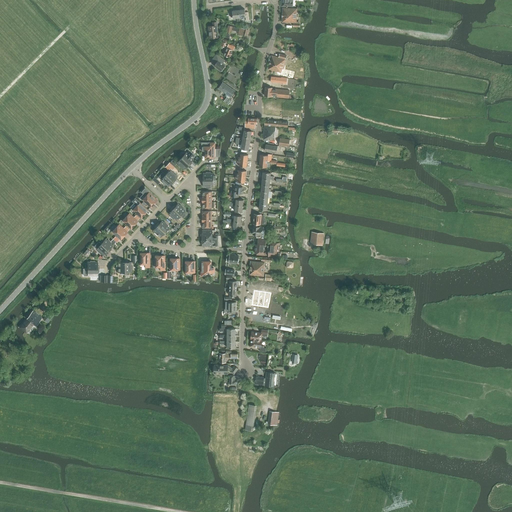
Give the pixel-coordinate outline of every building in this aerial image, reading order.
[(296,22),(297,8),(283,8),(282,22),(294,22),(296,22)] [(239,17),(240,17),(238,9),(232,10),(233,14),(230,14),(231,17),(233,16),(233,18),(237,17),(237,20),(240,20),(239,17)] [(238,9),(240,17),(245,16),(246,20),(249,20),(248,11),(245,12),(245,9),(238,9)] [(209,26),(210,38),(219,37),(217,21),(214,22),(214,25),(209,26)] [(238,34),(247,36),(248,29),(240,27),(239,28),(228,26),(226,33),(231,34),(232,30),(239,32),(238,34)] [(224,55),(230,57),(231,54),(232,54),(235,47),(231,45),(228,44),(224,55)] [(222,63),(225,61),(217,54),(212,59),(216,62),(214,65),(221,71),(221,70),(222,71),(224,68),(223,68),(225,66),(222,63)] [(268,69),(281,72),(282,69),(283,69),(286,56),(280,54),(279,58),(272,56),(268,69)] [(235,73),(230,70),(226,78),(236,83),(239,77),(242,71),(236,68),(234,71),(236,71),(235,73)] [(218,88),(230,97),(235,91),(222,82),(218,88)] [(265,96),(273,97),(273,94),(277,94),(277,97),(289,98),(290,90),(272,89),(272,88),(265,87),(265,96)] [(245,127),(255,129),(255,124),(257,124),(257,118),(249,118),(249,121),(245,121),(245,127)] [(275,131),(275,126),(265,126),(263,139),(274,140),(274,136),(276,136),(277,131),(275,131)] [(279,145),(289,146),(290,140),(280,138),(279,145)] [(202,151),(205,151),(205,158),(209,158),(209,157),(211,157),(211,158),(212,158),(212,157),(215,157),(215,158),(215,143),(210,143),(210,146),(202,146),(202,151)] [(265,151),(276,153),(277,146),(266,144),(265,151)] [(181,157),(190,165),(192,163),(190,162),(193,159),(192,158),(194,156),(189,151),(187,153),(186,153),(184,154),(183,153),(181,156),(180,156),(182,157),(181,157)] [(181,168),(182,167),(184,169),(187,166),(188,167),(190,165),(181,157),(177,162),(179,164),(178,165),(181,168)] [(166,175),(174,182),(176,180),(175,179),(177,176),(175,174),(176,174),(173,171),(172,172),(170,170),(166,175)] [(163,182),(162,182),(165,185),(166,184),(168,186),(171,183),(172,184),(174,182),(166,175),(163,173),(159,177),(163,182)] [(231,196),(237,197),(237,193),(243,194),(243,191),(242,191),(243,187),(240,187),(240,185),(234,184),(234,186),(233,191),(231,191),(231,196)] [(142,199),(151,207),(153,205),(153,204),(154,202),(155,203),(155,202),(157,200),(149,192),(142,199)] [(133,210),(141,218),(143,215),(145,213),(145,212),(147,210),(147,211),(148,210),(139,202),(133,210)] [(172,208),(180,215),(185,210),(183,208),(184,208),(181,205),(180,206),(178,204),(175,207),(174,206),(172,208)] [(170,216),(175,221),(180,215),(172,208),(170,210),(171,211),(169,214),(171,215),(170,216)] [(122,221),(131,229),(133,226),(134,224),(135,224),(135,223),(137,221),(137,222),(137,221),(129,213),(122,221)] [(253,223),(260,224),(261,220),(263,220),(264,215),(261,215),(254,214),(253,223)] [(156,225),(164,232),(169,228),(167,226),(168,225),(165,222),(164,223),(162,221),(159,224),(158,223),(156,225)] [(127,233),(127,232),(119,224),(112,232),(120,240),(123,237),(122,237),(124,235),(125,235),(124,234),(126,232),(127,233)] [(153,231),(155,233),(154,233),(157,236),(158,235),(160,237),(164,232),(156,225),(154,227),(155,228),(153,231)] [(253,234),(259,235),(260,230),(264,230),(264,227),(260,226),(260,227),(254,226),(253,234)] [(203,246),(212,246),(212,230),(203,230),(203,246)] [(310,243),(322,245),(324,233),(312,232),(310,243)] [(110,249),(113,246),(111,244),(111,243),(106,238),(101,244),(109,252),(111,250),(110,249)] [(101,254),(104,256),(106,253),(107,254),(109,252),(101,244),(99,242),(99,243),(97,246),(98,247),(96,249),(101,254)] [(145,267),(150,267),(150,253),(149,253),(146,253),(143,253),(140,253),(140,264),(145,264),(145,267)] [(226,262),(238,263),(239,256),(238,256),(238,255),(233,254),(230,254),(228,254),(228,255),(227,255),(226,262)] [(160,270),(165,270),(165,255),(164,255),(164,256),(161,256),(161,255),(161,256),(158,256),(158,255),(155,255),(155,267),(160,267),(160,270)] [(170,270),(180,270),(180,258),(179,258),(179,259),(176,259),(176,258),(176,259),(173,259),(173,258),(170,258),(170,270)] [(185,273),(195,273),(195,261),(194,261),(194,262),(191,262),(191,261),(191,262),(188,262),(188,261),(185,261),(185,273)] [(204,262),(204,261),(204,262),(201,262),(201,261),(201,276),(205,276),(205,273),(214,273),(214,268),(211,268),(211,261),(207,261),(207,262),(204,262)] [(265,266),(264,266),(265,262),(251,261),(249,275),(264,276),(265,266)] [(248,296),(265,298),(267,283),(251,281),(250,286),(248,296)] [(230,288),(230,297),(226,297),(226,300),(232,300),(232,296),(236,296),(237,288),(230,288)] [(266,314),(282,316),(283,308),(267,305),(266,314)] [(28,319),(27,318),(20,327),(26,332),(34,324),(36,325),(42,318),(33,311),(28,316),(29,317),(28,319)] [(47,323),(52,317),(48,314),(44,319),(47,323)] [(251,339),(252,339),(261,340),(262,335),(266,336),(267,334),(268,330),(262,329),(261,333),(252,332),(251,339)] [(261,346),(262,340),(261,340),(252,339),(251,339),(250,346),(260,348),(260,351),(266,352),(266,348),(263,348),(263,346),(261,346)] [(219,362),(220,362),(226,362),(226,363),(226,358),(231,358),(238,358),(238,353),(231,353),(231,351),(226,351),(226,354),(220,353),(219,362)] [(230,372),(234,374),(238,369),(234,366),(233,369),(228,365),(215,365),(215,373),(228,374),(228,368),(231,371),(230,372)] [(265,385),(274,386),(275,373),(266,372),(265,385)] [(255,384),(263,385),(263,381),(264,377),(256,376),(256,381),(255,384)] [(245,430),(251,431),(255,405),(249,404),(245,430)]
